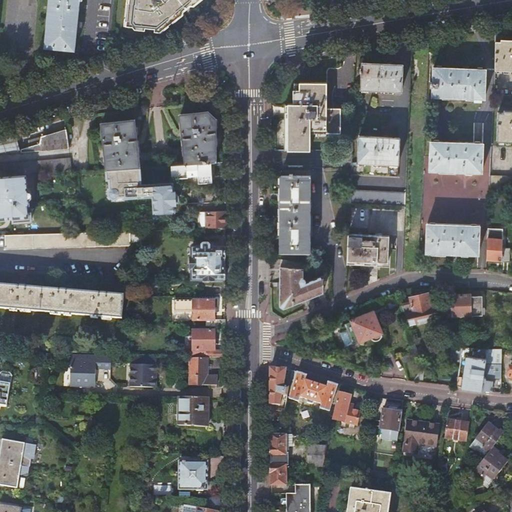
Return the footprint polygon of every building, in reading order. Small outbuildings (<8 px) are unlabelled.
[(48,0),(44,48),(75,50),(79,0),(48,0)] [(157,29),(168,20),(178,12),(178,9),(183,5),(188,1),(191,1),(192,0),(128,0),(128,4),(126,19),(126,20),(133,21),(135,24),(142,25),(144,27),(145,27),(157,29)] [(188,1),(183,5),(187,9),(190,6),(193,7),(201,0),(192,0),(191,1),(188,1)] [(178,12),(168,20),(170,23),(171,22),(172,23),(183,15),(183,12),(186,9),(183,5),(178,9),(178,12)] [(144,31),(145,27),(144,27),(142,25),(135,24),(133,21),(126,20),(126,19),(124,19),(123,26),(132,27),(134,29),(144,31)] [(511,40),(495,40),(495,69),(511,69),(511,40)] [(427,96),(428,60),(418,59),(417,66),(419,69),(418,96),(420,96),(427,96)] [(363,62),(361,88),(402,90),(403,64),(363,62)] [(434,66),(433,96),(434,96),(483,98),(485,98),(486,68),(485,68),(484,69),(435,67),(435,66),(434,66)] [(294,103),(288,104),(288,150),(311,150),(311,133),(341,133),(341,108),(327,108),(327,82),(300,82),(300,90),(294,90),(294,103)] [(420,99),(418,99),(417,125),(426,126),(426,110),(427,99),(420,99)] [(211,162),(216,162),(216,118),(208,111),(181,114),(186,164),(211,162)] [(511,112),(498,112),(497,141),(511,141),(511,112)] [(108,169),(140,167),(135,119),(102,123),(108,169)] [(21,149),(22,152),(69,148),(67,128),(41,136),(40,143),(21,149)] [(0,138),(0,153),(22,152),(21,149),(16,134),(0,138)] [(358,161),(352,160),(352,168),(351,174),(398,176),(400,137),(359,135),(358,161)] [(431,156),(424,156),(423,190),(422,213),(422,215),(421,240),(427,240),(426,254),(428,254),(428,253),(477,255),(477,256),(479,256),(479,242),(488,242),(488,238),(489,205),(490,191),(491,176),(491,168),(491,158),(483,158),(484,142),(482,142),(482,143),(432,141),(431,141),(431,156)] [(0,176),(26,175),(72,172),(71,164),(70,159),(70,158),(0,163),(0,176)] [(212,182),(211,162),(186,164),(171,165),(171,176),(177,176),(177,178),(188,177),(188,176),(198,175),(198,179),(202,179),(202,182),(212,182)] [(141,176),(140,167),(108,169),(108,178),(110,178),(111,188),(109,190),(109,194),(114,199),(118,199),(120,196),(125,196),(126,197),(154,195),(155,213),(187,212),(186,199),(177,200),(178,197),(178,193),(176,191),(173,191),(165,191),(165,183),(141,184),(138,185),(138,176),(141,176)] [(289,175),(280,175),(281,252),(311,252),(311,175),(294,175),(294,173),(289,173),(289,175)] [(0,192),(27,191),(26,175),(0,176),(0,192)] [(511,176),(491,176),(490,191),(511,191),(511,176)] [(351,190),(350,204),(405,207),(406,193),(351,190)] [(0,218),(5,218),(5,217),(8,216),(12,216),(12,218),(30,217),(30,212),(28,212),(25,212),(25,204),(28,204),(27,191),(0,192),(0,218)] [(226,226),(226,211),(207,211),(207,226),(226,226)] [(130,231),(5,235),(5,249),(130,245),(130,231)] [(130,231),(130,245),(144,245),(144,231),(133,231),(130,231)] [(390,236),(349,235),(347,264),(379,266),(379,263),(388,263),(390,236)] [(488,238),(488,242),(487,260),(502,260),(502,262),(509,262),(510,248),(502,248),(503,235),(493,235),(492,238),(488,238)] [(226,278),(226,246),(210,245),(210,242),(203,242),(202,243),(202,246),(193,246),(193,256),(192,255),(192,268),(193,268),(193,278),(226,278)] [(303,278),(304,261),(281,259),(280,306),(284,308),(324,292),(324,275),(306,282),(306,281),(306,280),(305,279),(304,278),(303,278)] [(0,284),(0,307),(122,318),(124,295),(0,284)] [(429,293),(400,300),(409,325),(417,323),(417,322),(438,316),(437,308),(432,309),(429,293)] [(471,295),(452,295),(452,316),(483,316),(483,297),(471,297),(471,295)] [(212,321),(211,327),(226,327),(226,320),(215,320),(215,301),(193,301),(194,321),(212,321)] [(358,312),(350,316),(352,321),(344,324),(352,345),(370,338),(372,340),(373,341),(375,342),(377,342),(379,341),(380,340),(381,339),(382,337),(382,335),(382,333),(373,312),(366,315),(365,314),(362,316),(362,317),(360,317),(358,312)] [(215,357),(226,357),(226,350),(215,350),(215,331),(194,331),(194,350),(177,350),(177,358),(191,358),(215,357)] [(463,347),(458,388),(492,392),(493,382),(488,381),(489,378),(484,377),(486,364),(495,364),(501,364),(502,349),(488,348),(488,350),(463,347)] [(112,370),(112,356),(72,354),(71,374),(76,375),(76,387),(91,387),(91,375),(96,375),(96,369),(112,370)] [(157,357),(132,356),(131,386),(156,387),(157,357)] [(215,375),(215,357),(191,358),(191,385),(211,385),(216,385),(218,385),(218,375),(215,375)] [(271,367),(271,411),(276,411),(280,411),(282,399),(287,400),(288,390),(284,389),(286,376),(287,368),(271,367)] [(307,374),(292,370),(291,376),(295,377),(294,381),(296,382),(293,389),(292,389),(289,398),(299,401),(300,397),(307,399),(306,400),(307,401),(313,403),(314,402),(315,401),(321,403),(320,408),(329,411),(332,402),(331,401),(333,393),(335,394),(338,384),(328,381),(327,385),(306,379),(307,374)] [(0,404),(6,406),(12,376),(10,373),(3,372),(0,373),(0,404)] [(352,396),(339,392),(332,419),(357,425),(360,412),(355,411),(356,405),(350,403),(352,396)] [(180,396),(180,425),(208,426),(209,397),(180,396)] [(398,441),(402,412),(388,410),(383,409),(381,421),(374,420),(374,426),(377,426),(376,435),(381,435),(381,438),(383,439),(384,439),(385,439),(386,440),(387,440),(389,440),(390,440),(391,440),(392,440),(393,440),(398,441)] [(419,444),(422,422),(408,420),(403,451),(417,453),(418,443),(419,444)] [(447,420),(445,438),(467,441),(470,423),(447,420)] [(439,425),(422,422),(419,444),(436,446),(439,425)] [(489,451),(475,470),(483,476),(479,481),(488,488),(492,482),(507,461),(497,454),(498,452),(492,448),(504,433),(500,430),(499,431),(488,422),(476,438),(485,444),(483,447),(489,451)] [(286,434),(270,434),(270,457),(270,484),(286,484),(286,446),(286,434)] [(0,454),(0,484),(18,488),(25,443),(3,439),(1,454),(0,454)] [(417,455),(418,456),(419,444),(418,443),(417,453),(403,451),(402,456),(417,458),(417,455)] [(419,444),(418,456),(434,458),(436,446),(419,444)] [(324,467),(327,446),(308,445),(307,465),(324,467)] [(180,461),(180,488),(208,489),(208,462),(180,461)] [(309,511),(310,495),(310,484),(295,484),(295,493),(286,493),(286,498),(282,498),(281,499),(281,503),(282,504),(286,504),(285,511),(309,511)] [(347,510),(347,511),(388,511),(392,494),(390,493),(355,489),(351,511),(347,510)] [(137,496),(133,511),(149,511),(152,498),(137,496)] [(0,511),(21,511),(22,507),(0,503),(0,511)]
